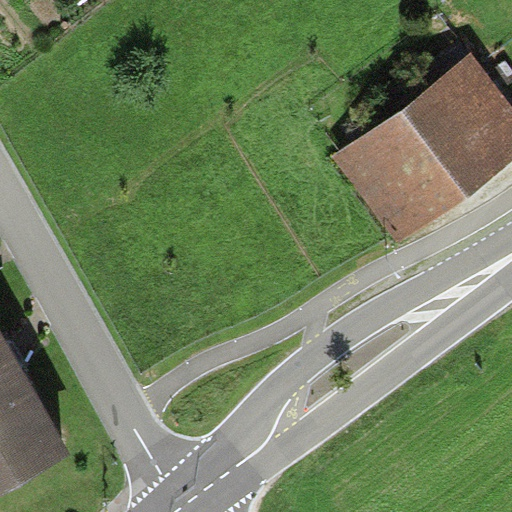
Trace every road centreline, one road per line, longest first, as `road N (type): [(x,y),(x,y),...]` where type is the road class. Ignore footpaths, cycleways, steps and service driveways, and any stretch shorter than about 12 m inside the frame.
road 1 (tertiary): [(190,501),(292,413),(511,255)]
road 2 (residential): [(190,501),(131,419),(0,182)]
